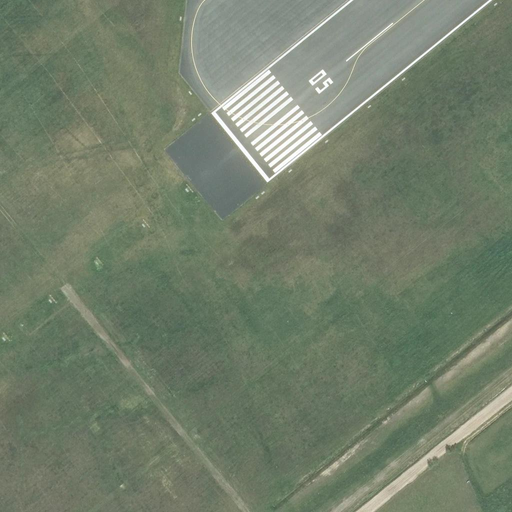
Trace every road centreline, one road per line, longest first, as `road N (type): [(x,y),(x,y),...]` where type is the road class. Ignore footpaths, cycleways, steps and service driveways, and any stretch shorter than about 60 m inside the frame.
road 1 (track): [(0,206),(250,511)]
road 2 (track): [(367,511),(511,395)]
